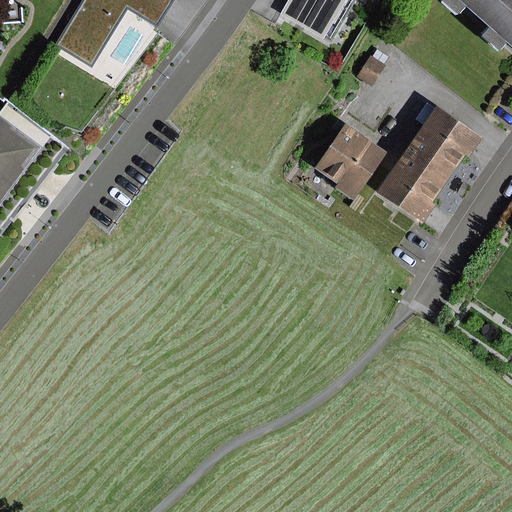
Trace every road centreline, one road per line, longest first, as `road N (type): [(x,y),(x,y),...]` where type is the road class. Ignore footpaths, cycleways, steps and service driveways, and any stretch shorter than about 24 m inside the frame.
road 1 (residential): [(0,313),(243,0)]
road 2 (track): [(421,311),(314,401),(207,459),(158,511)]
road 3 (residential): [(511,187),(421,311)]
